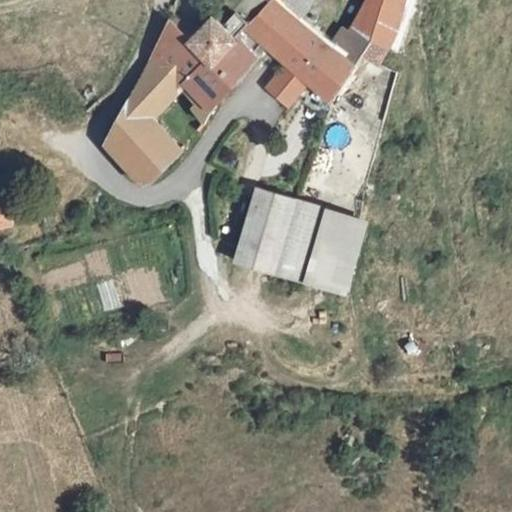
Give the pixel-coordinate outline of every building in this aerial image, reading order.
[(267,0),(265,4),(240,23),(243,26),(265,46),(277,56),(312,32),(312,31),(298,21),(310,0),(267,0)] [(366,0),(352,24),(372,34),(390,0),(366,0)] [(390,0),(372,34),(364,50),(380,63),(388,49),(400,22),(405,0),(390,0)] [(254,56),(228,33),(212,17),(190,42),(168,20),(152,50),(179,76),(199,96),(191,106),(202,123),(215,104),(254,56)] [(312,32),(277,56),(285,63),(268,86),(288,105),(307,81),(331,98),(356,63),(312,31),(312,32)] [(150,119),(179,76),(152,50),(127,99),(103,143),(116,156),(150,119)] [(181,148),(150,119),(116,156),(139,181),(152,182),(181,148)] [(332,204),(302,196),(264,185),(241,260),(280,271),(311,280),(332,204)] [(0,224),(14,220),(6,189),(0,190),(0,224)] [(365,214),(332,204),(311,280),(343,290),(365,214)]
